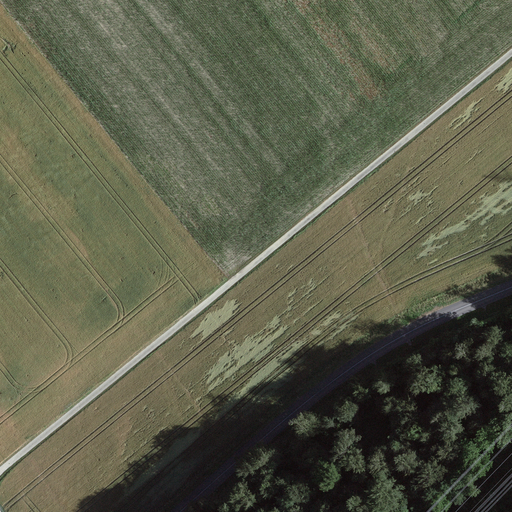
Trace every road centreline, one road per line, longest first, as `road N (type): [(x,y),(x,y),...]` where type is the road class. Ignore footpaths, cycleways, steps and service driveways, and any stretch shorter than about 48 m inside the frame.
road 1 (track): [(0,475),(511,53)]
road 2 (tertiary): [(511,281),(346,363),(181,511)]
